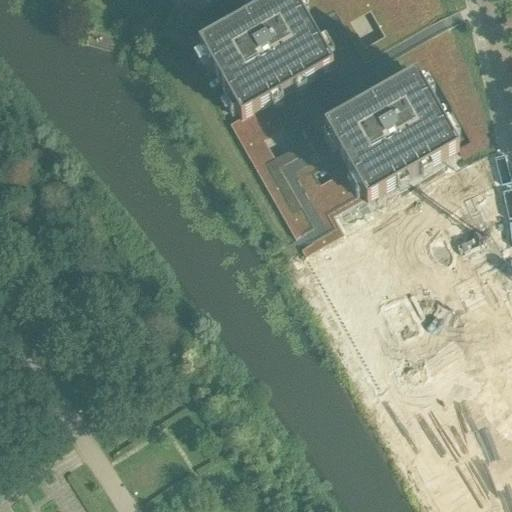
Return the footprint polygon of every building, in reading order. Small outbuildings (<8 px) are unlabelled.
[(181,0),(191,17),(220,0),(181,0)] [(293,0),(285,0),(199,48),(242,124),(258,115),(317,81),(334,72),(298,9),(293,0)] [(436,0),(388,0),(396,14),(429,72),(430,73),(441,93),(457,121),(469,143),(471,145),(469,145),(459,151),(465,161),(483,151),(488,147),(489,147),(488,142),(479,103),(449,29),(447,26),(436,0)] [(340,123),(325,131),(358,191),(367,206),(459,155),(416,79),(400,89),(340,123)] [(413,204),(308,261),(446,511),(511,511),(511,279),(469,202),(426,226),(413,204)]
